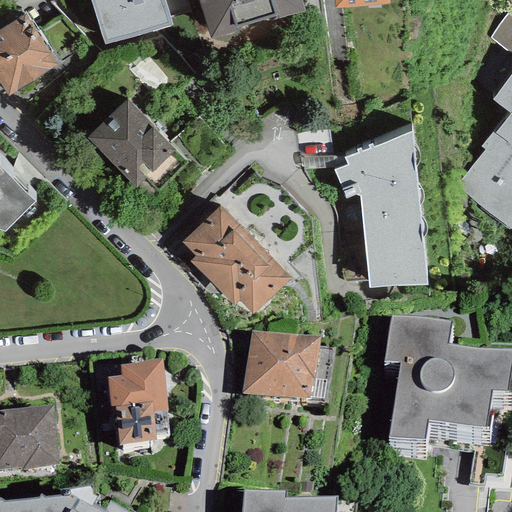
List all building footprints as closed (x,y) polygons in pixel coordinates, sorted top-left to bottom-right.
[(164,0),(91,0),(104,42),(171,22),(164,0)] [(199,0),(210,35),(241,25),(240,21),(273,11),(275,16),(305,7),(302,0),(199,0)] [(511,7),(489,36),(511,54),(511,7)] [(0,25),(0,79),(8,92),(57,61),(25,11),(0,25)] [(511,65),(491,94),(510,109),(504,117),(503,115),(480,145),(484,148),(457,185),(511,226),(511,65)] [(126,95),(87,135),(114,163),(154,123),(126,95)] [(187,157),(154,123),(114,163),(151,200),(162,191),(157,186),(187,157)] [(410,129),(345,155),(349,161),(334,167),(344,193),(359,188),(369,282),(426,278),(410,129)] [(14,157),(34,175),(41,167),(22,149),(14,157)] [(36,195),(0,160),(0,225),(4,227),(36,195)] [(235,218),(219,203),(182,240),(195,253),(190,258),(233,302),(238,297),(253,312),(291,274),(272,255),(267,260),(230,223),(235,218)] [(391,341),(383,386),(400,389),(388,464),(424,470),(428,449),(486,459),(492,421),(507,423),(511,392),(511,382),(447,372),(451,350),(391,341)] [(321,356),(252,344),(241,406),(308,418),(312,399),(314,400),(321,356)] [(162,376),(120,380),(121,390),(107,392),(110,430),(116,430),(119,462),(156,458),(155,445),(168,444),(162,376)] [(58,472),(52,418),(15,422),(20,476),(58,472)] [(0,477),(20,476),(15,422),(0,423),(0,477)]
